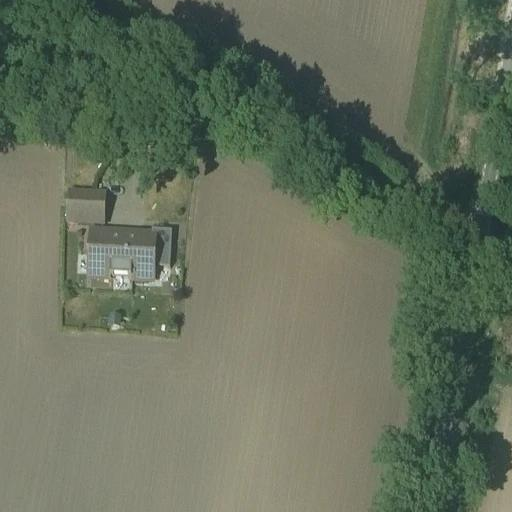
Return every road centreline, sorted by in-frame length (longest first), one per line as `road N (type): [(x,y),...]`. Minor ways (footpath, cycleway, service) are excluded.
road 1 (unclassified): [(46,0),(484,263)]
road 2 (unclassified): [(484,263),(440,511)]
road 3 (unclassified): [(484,263),(511,96)]
